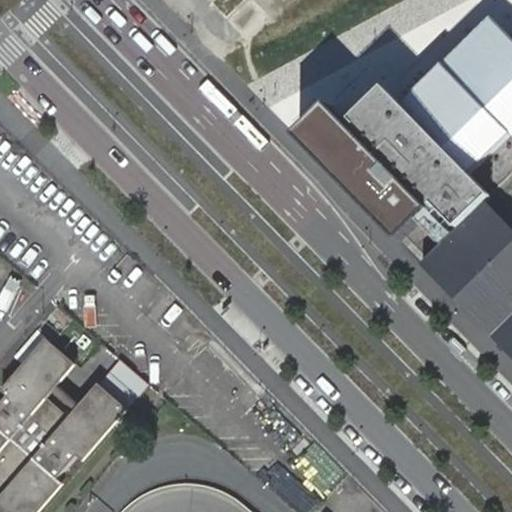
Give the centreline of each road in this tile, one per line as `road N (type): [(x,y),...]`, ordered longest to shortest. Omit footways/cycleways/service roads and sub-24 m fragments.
road 1 (primary): [(0,41),(459,511)]
road 2 (primary): [(511,430),(99,0)]
